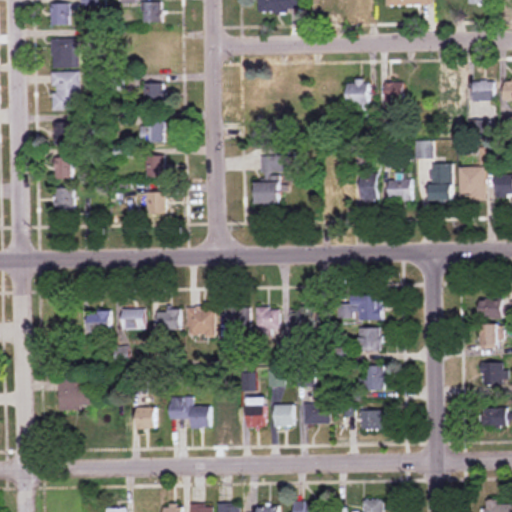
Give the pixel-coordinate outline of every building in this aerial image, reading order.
[(296,0),(260,0),(261,13),(296,13),(296,0)] [(317,0),(317,8),(339,8),(339,0),(317,0)] [(145,23),(166,23),(166,2),(145,2),(145,23)] [(80,3),(53,3),(53,26),(80,26),(80,3)] [(80,39),(54,39),(54,68),(80,68),(80,39)] [(166,43),(143,43),(143,65),(166,65),(166,43)] [(54,73),(54,112),(82,112),(82,73),(54,73)] [(350,81),(350,106),(374,106),(374,81),(350,81)] [(448,105),(467,105),(467,82),(448,82),(448,105)] [(476,82),(476,102),(497,102),(497,82),(476,82)] [(415,102),(437,102),(437,83),(415,83),(415,102)] [(148,84),(148,106),(168,106),(168,84),(148,84)] [(322,84),(322,104),(344,104),(344,84),(322,84)] [(390,84),(390,114),(407,114),(407,84),(390,84)] [(255,106),(311,106),(311,85),(288,85),(288,87),(255,87),(255,106)] [(144,144),(168,144),(168,122),(144,122),(144,144)] [(78,145),(78,124),(56,124),(56,145),(78,145)] [(435,159),(435,142),(419,142),(419,159),(435,159)] [(262,154),(262,174),(297,174),(297,154),(262,154)] [(149,179),(168,179),(168,157),(149,157),(149,179)] [(57,181),(76,181),(76,159),(57,159),(57,181)] [(434,202),(457,202),(457,165),(434,165),(434,202)] [(489,200),(489,167),(463,167),(463,200),(489,200)] [(415,201),(415,174),(393,174),(393,201),(415,201)] [(363,175),(363,202),(382,202),(382,175),(363,175)] [(511,175),(499,176),(499,198),(511,198),(511,175)] [(333,180),(333,203),(352,203),(352,180),(333,180)] [(259,205),(284,205),(284,182),(259,182),(259,205)] [(76,212),(76,189),(57,189),(57,212),(76,212)] [(169,215),(169,192),(150,192),(150,215),(169,215)] [(385,319),(385,295),(350,295),(350,319),(385,319)] [(511,301),(482,301),(482,316),(511,316),(511,301)] [(283,306),(259,306),(259,330),(283,330),(283,306)] [(228,307),(228,329),(254,329),(254,307),(228,307)] [(294,337),(319,337),(319,307),(294,307),(294,337)] [(218,337),(218,308),(189,308),(189,337),(218,337)] [(149,329),(149,309),(125,309),(125,329),(149,329)] [(183,330),(183,310),(160,310),(160,330),(183,330)] [(113,332),(113,312),(90,312),(90,332),(113,332)] [(482,324),(482,348),(506,348),(506,324),(482,324)] [(362,351),(385,351),(385,328),(362,328),(362,351)] [(506,363),(484,363),(484,387),(506,387),(506,363)] [(388,390),(388,366),(367,366),(367,390),(388,390)] [(299,386),(317,386),(317,368),(299,368),(299,386)] [(257,372),(243,372),(243,391),(257,391),(257,372)] [(61,380),(61,411),(92,411),(92,387),(78,387),(78,379),(61,380)] [(213,405),(194,405),(194,397),(172,397),(172,419),(193,418),(193,428),(213,428),(213,405)] [(268,428),(268,398),(250,398),(250,428),(268,428)] [(306,403),(306,425),(333,425),(333,403),(306,403)] [(278,427),(297,427),(297,404),(278,404),(278,427)] [(221,428),(242,428),(242,405),(221,405),(221,428)] [(157,429),(157,406),(138,406),(138,429),(157,429)] [(511,407),(484,407),(484,426),(511,426),(511,407)] [(390,411),(363,411),(363,429),(390,429),(390,411)] [(366,511),(386,511),(386,500),(366,500),(366,511)] [(511,511),(511,501),(487,502),(487,511),(511,511)] [(329,511),(329,503),(296,503),(296,511),(329,511)]
